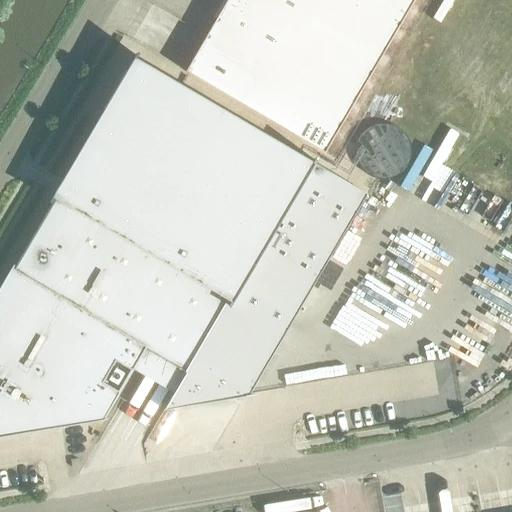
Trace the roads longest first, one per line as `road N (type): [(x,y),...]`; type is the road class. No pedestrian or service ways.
road 1 (unclassified): [(50,511),(436,448),(511,420)]
road 2 (unclassified): [(102,0),(0,172)]
